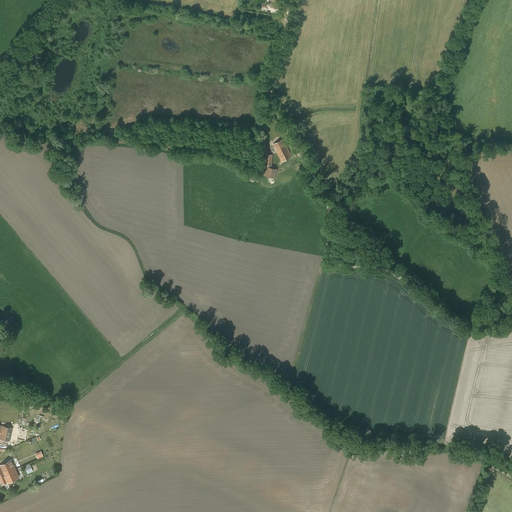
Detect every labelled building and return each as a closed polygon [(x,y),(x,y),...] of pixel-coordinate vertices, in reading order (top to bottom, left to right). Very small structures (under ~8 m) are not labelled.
[(271,0),(270,8),(279,10),(280,0),(271,0)] [(284,139),(272,145),(281,162),(292,157),(286,145),(287,145),(284,139)] [(264,155),(264,166),(271,166),(272,155),(264,155)] [(264,176),(274,178),(277,170),(267,167),(264,176)] [(0,425),(0,438),(9,441),(12,428),(0,425)] [(11,460),(0,464),(0,480),(2,485),(18,477),(11,460)] [(25,466),(29,473),(34,471),(31,463),(25,466)]
